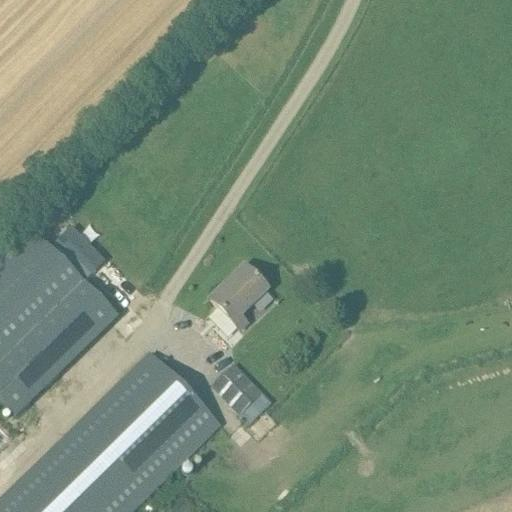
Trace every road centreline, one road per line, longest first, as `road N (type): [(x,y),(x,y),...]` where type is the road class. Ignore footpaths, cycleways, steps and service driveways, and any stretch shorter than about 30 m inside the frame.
road 1 (unclassified): [(156,313),(316,69),(352,0)]
road 2 (track): [(0,479),(150,328)]
